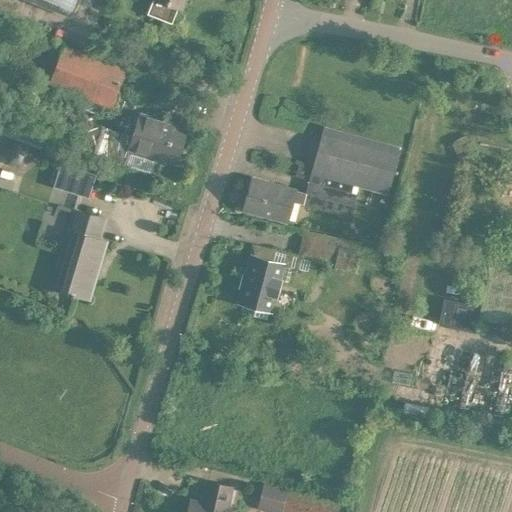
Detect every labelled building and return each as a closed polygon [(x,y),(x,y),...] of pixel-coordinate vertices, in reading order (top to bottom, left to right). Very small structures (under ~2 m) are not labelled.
[(30,0),(70,15),(76,0),(30,0)] [(168,19),(177,3),(182,5),(183,0),(149,0),(146,10),(168,19)] [(0,24),(0,66),(46,83),(109,106),(124,67),(61,43),(2,19),(0,24)] [(150,171),(155,155),(174,161),(184,129),(172,126),(174,123),(137,111),(130,133),(99,124),(99,125),(80,119),(72,147),(124,163),(150,171)] [(321,124),(305,184),(353,197),(355,191),(350,190),(352,184),(386,193),(399,145),(321,124)] [(25,144),(14,141),(5,149),(7,160),(19,164),(28,156),(25,144)] [(95,172),(59,160),(51,185),(87,197),(95,172)] [(287,220),(292,200),(348,215),(353,197),(305,184),(303,191),(294,189),(250,177),(242,207),(287,220)] [(68,233),(52,286),(88,297),(105,240),(97,238),(104,218),(71,208),(64,232),(68,233)] [(356,269),(360,247),(326,240),(322,262),(356,269)] [(444,298),(439,322),(475,329),(478,316),(511,323),(511,248),(492,245),(480,306),(444,298)] [(267,258),(250,254),(237,300),(269,308),(285,252),(270,248),(267,258)] [(207,475),(202,497),(192,494),(187,511),(228,511),(231,504),(228,503),(233,481),(207,475)] [(258,501),(302,511),(337,511),(341,497),(263,480),(258,501)]
